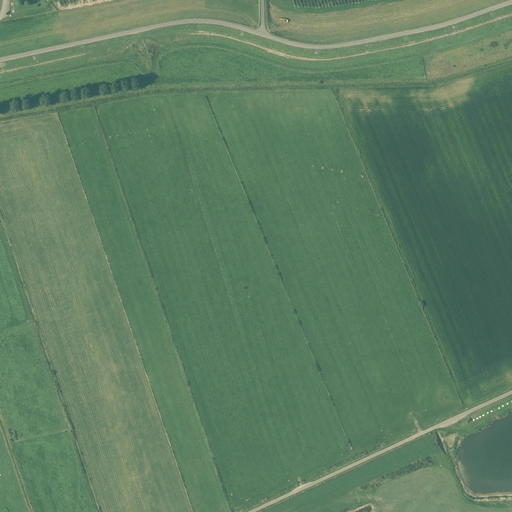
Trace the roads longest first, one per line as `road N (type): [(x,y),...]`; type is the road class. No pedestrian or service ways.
road 1 (unclassified): [(511,1),(423,29),(320,47),(189,21),(0,61)]
road 2 (unclassified): [(247,511),(511,392)]
